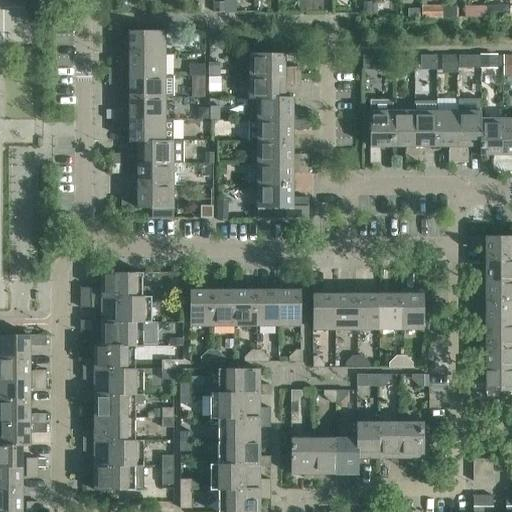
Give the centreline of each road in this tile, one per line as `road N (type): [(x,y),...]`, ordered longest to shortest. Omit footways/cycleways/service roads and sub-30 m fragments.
road 1 (residential): [(58,511),(64,275),(96,251)]
road 2 (residential): [(349,255),(96,251)]
road 3 (residential): [(96,251),(90,0)]
road 4 (residential): [(309,511),(309,499),(461,491),(460,434)]
road 5 (residential): [(460,434),(456,255)]
road 6 (residential): [(277,367),(278,511)]
road 7 (residential): [(349,191),(331,191),(331,73)]
